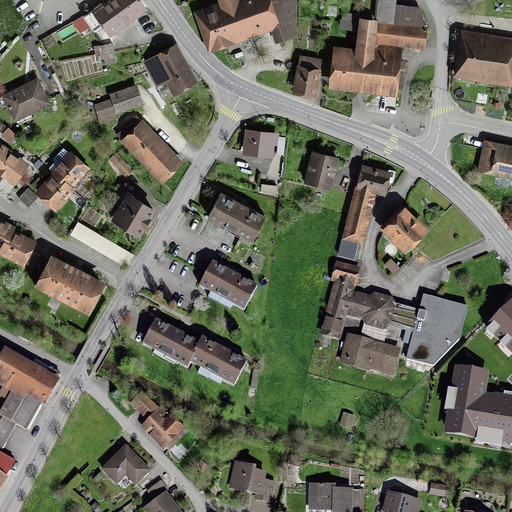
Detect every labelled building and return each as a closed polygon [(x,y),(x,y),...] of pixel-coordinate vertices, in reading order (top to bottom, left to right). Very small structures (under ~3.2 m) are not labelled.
[(94,10),(85,15),(84,16),(83,15),(74,21),(77,26),(86,20),(94,31),(104,24),(111,34),(127,24),(124,20),(143,7),(137,0),(113,0),(104,7),(101,3),(93,9),(94,10)] [(219,0),(223,9),(202,16),(211,43),(278,20),(270,0),(219,0)] [(358,55),(336,52),(332,81),(397,89),(401,60),(400,60),(402,43),(424,46),(427,28),(419,12),(392,8),(393,0),(377,0),(375,23),(360,21),(358,39),(360,39),(358,55)] [(511,46),(465,39),(461,69),(508,76),(509,66),(511,66),(511,46)] [(112,43),(95,46),(96,54),(114,50),(112,43)] [(171,46),(143,61),(157,85),(171,77),(174,82),(172,83),(173,86),(176,84),(179,90),(193,82),(183,63),(171,46)] [(319,61),(300,57),(300,60),(302,60),(297,90),(313,93),(319,61)] [(3,96),(14,116),(27,109),(28,111),(48,101),(37,79),(19,89),(18,88),(3,96)] [(113,100),(95,106),(100,120),(118,114),(116,110),(141,102),(135,86),(111,94),(113,100)] [(143,122),(137,116),(118,135),(162,180),(178,165),(140,125),(143,122)] [(273,134),(248,131),(247,140),(244,140),(241,150),(270,154),(273,134)] [(286,137),(278,136),(277,154),(284,155),(286,137)] [(497,143),(485,140),(479,170),(511,177),(511,171),(511,152),(496,149),(497,143)] [(3,147),(0,151),(0,173),(3,176),(5,176),(6,174),(14,180),(26,164),(3,147)] [(337,158),(313,152),(306,181),(330,187),(337,158)] [(56,173),(70,186),(76,179),(74,177),(84,166),(69,153),(53,171),(56,173)] [(117,153),(111,159),(125,176),(132,170),(117,153)] [(360,186),(374,189),(383,192),(388,173),(364,167),(360,186)] [(70,186),(56,173),(40,191),(55,204),(64,193),(66,195),(72,188),(70,186)] [(281,187),(260,184),(259,192),(279,195),(281,187)] [(374,189),(360,186),(358,185),(357,191),(356,191),(344,236),(343,236),(338,254),(354,258),(370,196),(372,197),(374,189)] [(28,187),(23,192),(33,202),(38,196),(28,187)] [(139,233),(153,210),(123,191),(116,203),(118,205),(111,217),(139,233)] [(28,207),(33,202),(23,192),(18,198),(28,207)] [(265,216),(221,193),(208,215),(252,239),(265,216)] [(424,229),(405,210),(397,218),(395,218),(393,219),(392,221),(392,223),(386,229),(407,249),(416,241),(413,239),(424,229)] [(0,246),(3,247),(11,231),(13,227),(0,221),(0,246)] [(78,222),(71,234),(127,267),(134,255),(78,222)] [(11,231),(3,247),(1,251),(9,255),(10,253),(23,259),(32,242),(11,231)] [(40,255),(33,252),(27,264),(34,267),(40,255)] [(102,283),(52,258),(39,282),(51,288),(50,290),(77,304),(77,302),(89,308),(102,283)] [(257,287),(212,263),(200,286),(244,310),(257,287)] [(350,312),(354,297),(350,296),(357,271),(337,266),(333,281),(337,281),(323,332),(339,338),(346,311),(350,312)] [(391,324),(395,308),(391,300),(375,296),(367,300),(363,316),(368,324),(382,329),(391,324)] [(423,296),(406,360),(433,367),(459,339),(468,308),(423,296)] [(511,301),(485,328),(511,354),(511,301)] [(200,344),(156,321),(144,344),(188,367),(190,363),(234,386),(246,363),(203,339),(200,344)] [(375,344),(375,343),(349,336),(342,362),(368,369),(368,367),(392,374),(398,350),(375,344)] [(45,375),(0,350),(0,385),(11,392),(0,411),(0,415),(3,417),(0,422),(0,447),(2,448),(15,424),(23,428),(40,400),(43,402),(43,401),(45,402),(60,375),(49,368),(45,375)] [(487,372),(454,367),(443,437),(511,448),(511,398),(484,394),(487,372)] [(158,412),(143,398),(136,405),(150,419),(144,426),(165,447),(183,428),(162,407),(158,412)] [(131,453),(126,447),(104,470),(113,479),(121,470),(135,484),(149,470),(135,457),(134,459),(130,455),(131,453)] [(254,467),(236,464),(233,480),(241,482),(240,489),(249,491),(249,489),(258,491),(256,499),(269,502),(273,483),(263,481),(264,474),(253,472),(254,467)] [(335,485),(311,485),(311,502),(316,502),(316,509),(333,510),(332,511),(357,511),(358,490),(335,489),(335,485)] [(448,487),(432,485),(431,493),(446,495),(448,487)] [(179,511),(165,493),(144,508),(146,511),(179,511)] [(416,511),(419,502),(390,495),(388,502),(386,502),(384,509),(388,510),(387,511),(416,511)]
